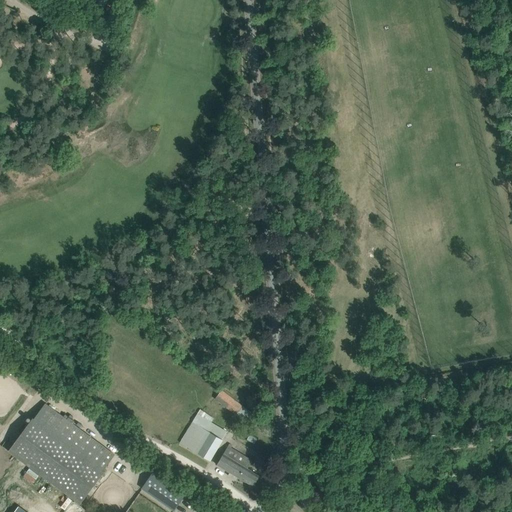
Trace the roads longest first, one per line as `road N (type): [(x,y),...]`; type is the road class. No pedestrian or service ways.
road 1 (tertiary): [(277,476),(282,426),(249,0)]
road 2 (unclassified): [(257,511),(208,473),(76,400),(0,321)]
